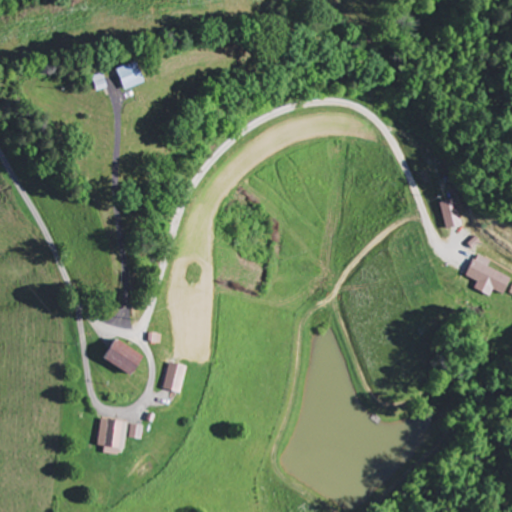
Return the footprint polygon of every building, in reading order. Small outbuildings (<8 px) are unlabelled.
[(150,83),(144,61),(123,68),(130,90),(150,83)] [(442,204),(448,231),(464,227),(458,200),(442,204)] [(469,278),(479,282),(476,291),(492,298),(495,291),(506,296),(511,282),(511,277),(490,269),(493,262),(478,255),(469,278)] [(144,355),(115,341),(104,363),(134,377),(144,355)] [(182,394),(187,367),(169,364),(165,391),(182,394)] [(129,425),(103,420),(98,447),(105,448),(104,455),(122,458),(129,425)] [(145,427),(132,426),(130,439),(142,441),(145,427)]
